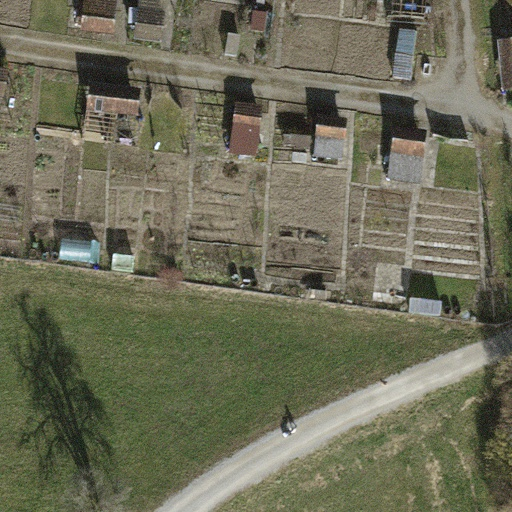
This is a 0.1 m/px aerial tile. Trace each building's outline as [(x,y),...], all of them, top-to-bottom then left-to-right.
[(123,0),(80,0),(79,20),(122,22),(123,0)] [(172,0),(141,0),(140,29),(171,30),(172,0)] [(511,43),(495,43),(493,91),(511,92),(511,43)] [(148,90),(96,86),(94,116),(146,120),(148,90)] [(264,108),(237,106),(233,160),(259,162),(264,108)] [(354,121),(321,119),(318,160),(350,163),(354,121)] [(313,134),(290,132),(289,152),(312,154),(313,134)] [(433,136),(400,133),(395,185),(429,188),(433,136)] [(60,162),(38,160),(37,175),(59,177),(60,162)] [(337,291),(275,281),(273,298),(335,307),(337,291)] [(414,288),(382,283),(378,306),(411,310),(414,288)]
